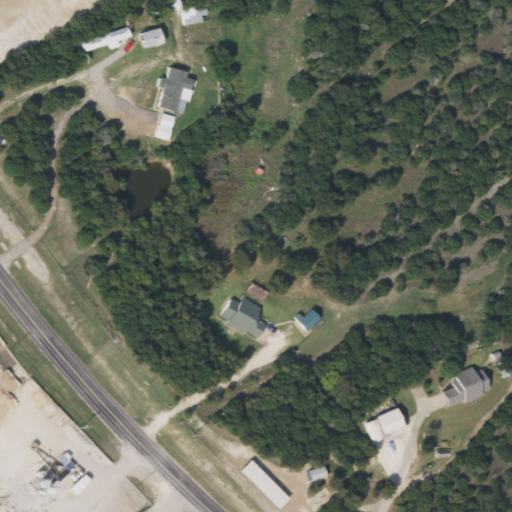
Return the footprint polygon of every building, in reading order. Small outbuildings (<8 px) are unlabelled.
[(196,10),(207,8),(209,19),(185,23),(183,8),(196,5),(196,10)] [(166,46),(145,43),(147,30),(153,31),(154,24),(163,25),(162,34),(168,35),(166,46)] [(257,341),(221,318),(235,295),(262,312),(257,320),(267,326),(257,341)] [(321,322),(306,331),(300,321),(314,312),(321,322)] [(491,392),(449,408),(443,392),(456,387),(452,377),(482,366),(491,392)] [(405,427),(384,434),(378,416),(399,409),(405,427)] [(290,499),(279,509),(241,472),(252,461),(290,499)] [(310,472),(323,468),(326,477),(313,481),(310,472)]
